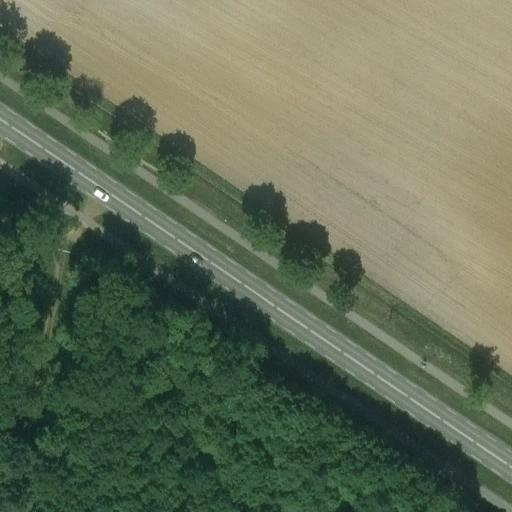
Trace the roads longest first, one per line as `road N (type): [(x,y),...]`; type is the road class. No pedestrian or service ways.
road 1 (primary): [(511,472),(0,124)]
road 2 (track): [(0,501),(65,170)]
